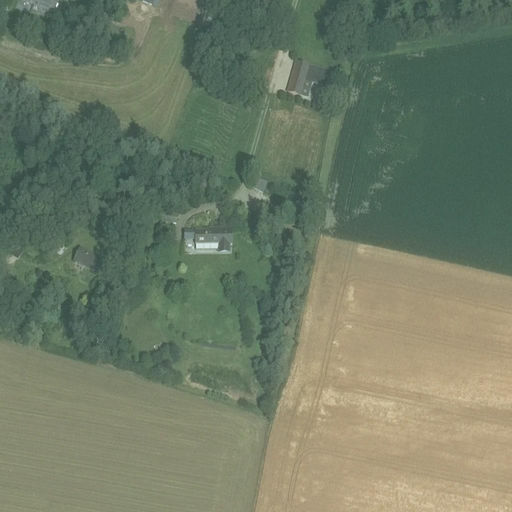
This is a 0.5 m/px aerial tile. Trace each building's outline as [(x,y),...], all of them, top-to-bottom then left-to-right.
[(56,11),(60,0),(42,0),(40,4),(56,11)] [(334,89),(337,76),(338,75),(335,75),(336,74),(296,63),(288,93),(302,97),(306,82),(331,89),(331,88),(334,89)] [(294,212),(306,217),(309,210),(296,206),(294,212)] [(163,210),(161,221),(177,224),(179,213),(163,210)] [(220,246),(220,253),(229,253),(228,246),(232,246),(232,230),(210,230),(210,232),(196,232),(196,246),(220,246)] [(100,259),(81,250),(76,259),(81,261),(79,265),(104,277),(111,261),(101,256),(100,259)] [(0,286),(11,272),(0,264),(0,286)] [(17,281),(12,288),(23,295),(28,288),(17,281)]
